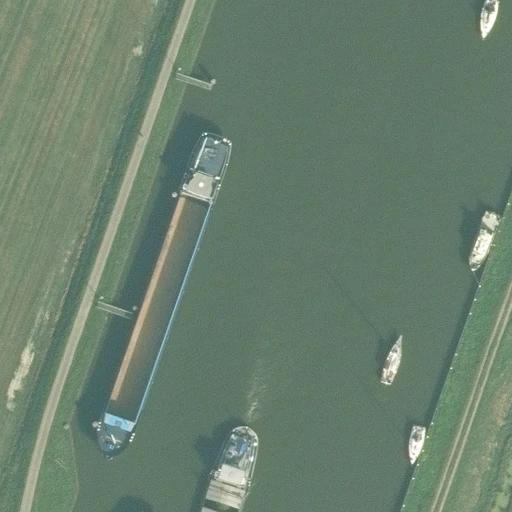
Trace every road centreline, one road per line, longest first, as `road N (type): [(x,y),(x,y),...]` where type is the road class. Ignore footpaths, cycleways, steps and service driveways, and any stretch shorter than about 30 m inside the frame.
road 1 (unclassified): [(190,0),(50,404),(23,511)]
road 2 (track): [(432,511),(511,281)]
